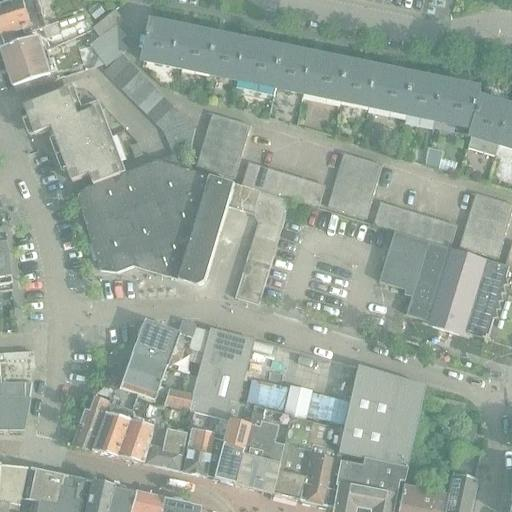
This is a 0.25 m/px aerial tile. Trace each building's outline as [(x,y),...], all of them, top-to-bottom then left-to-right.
[(61,34),(58,24),(46,28),(36,0),(21,0),(0,7),(0,36),(23,29),(24,34),(41,29),(45,39),(61,34)] [(98,4),(89,12),(96,21),(105,13),(98,4)] [(93,31),(99,39),(101,40),(117,27),(118,28),(124,23),(116,13),(93,31)] [(151,24),(143,63),(208,76),(216,37),(151,24)] [(97,55),(99,57),(120,41),(120,42),(126,38),(118,28),(117,27),(101,40),(99,39),(90,46),(97,55)] [(52,82),(37,37),(1,50),(16,94),(52,82)] [(280,50),(216,37),(208,76),(272,89),(280,50)] [(128,51),(120,42),(120,41),(99,57),(105,66),(107,68),(128,51)] [(345,64),(280,50),(272,89),(337,103),(345,64)] [(96,57),(93,63),(94,69),(105,66),(99,57),(97,55),(96,57)] [(104,74),(113,83),(131,65),(122,56),(104,74)] [(409,77),(345,64),(337,103),(401,116),(409,77)] [(113,83),(121,92),(139,74),(131,65),(113,83)] [(121,92),(124,95),(130,100),(148,82),(139,74),(121,92)] [(479,99),(481,91),(409,77),(401,116),(474,130),(479,99)] [(130,100),(138,109),(157,91),(148,82),(130,100)] [(121,177),(96,111),(80,118),(69,91),(25,108),(36,136),(52,130),(73,183),(89,177),(93,187),(94,188),(121,177)] [(138,109),(147,118),(165,100),(157,91),(138,109)] [(474,140),(472,148),(497,156),(500,148),(511,151),(511,109),(479,99),(474,130),(471,139),(474,140)] [(147,118),(155,126),(174,108),(165,100),(147,118)] [(155,126),(164,135),(182,117),(174,108),(155,126)] [(195,130),(182,117),(164,135),(173,157),(183,153),(191,150),(195,130)] [(235,181),(250,128),(212,117),(196,170),(235,181)] [(142,157),(138,145),(130,148),(135,160),(142,157)] [(85,191),(79,198),(100,272),(118,274),(133,268),(180,282),(190,286),(197,288),(205,284),(227,209),(235,185),(190,172),(183,153),(121,177),(94,188),(93,187),(85,191)] [(365,220),(382,167),(344,155),(327,209),(365,220)] [(439,171),(455,175),(458,164),(441,159),(439,171)] [(260,167),(249,164),(242,187),(247,189),(253,191),(260,167)] [(271,171),(260,167),(253,191),(260,193),(263,194),(271,171)] [(281,174),(271,171),(263,194),(274,197),(281,174)] [(494,171),(491,184),(508,188),(511,176),(494,171)] [(292,177),(281,174),(274,197),(285,201),(292,177)] [(285,201),(291,202),(296,204),(303,181),(292,177),(285,201)] [(296,204),(307,207),(314,184),(303,181),(296,204)] [(307,207),(318,211),(325,188),(314,184),(307,207)] [(235,185),(227,209),(240,213),(247,189),(242,187),(235,185)] [(247,189),(240,213),(252,217),(260,193),(253,191),(247,189)] [(260,193),(252,217),(253,217),(258,226),(281,233),(285,222),(291,202),(285,201),(274,197),(263,194),(260,193)] [(497,260),(511,213),(511,205),(476,195),(459,248),(497,260)] [(373,226),(384,230),(391,207),(380,204),(373,226)] [(384,230),(395,233),(402,210),(391,207),(384,230)] [(395,233),(404,236),(411,213),(402,210),(395,233)] [(404,236),(416,240),(423,217),(411,213),(404,236)] [(416,240),(427,243),(434,220),(423,217),(416,240)] [(427,243),(438,247),(445,224),(434,220),(427,243)] [(457,227),(445,224),(438,247),(450,250),(457,227)] [(258,226),(254,240),(277,247),(281,233),(258,226)] [(386,267),(380,285),(385,286),(390,288),(414,295),(413,299),(410,309),(408,317),(407,318),(421,322),(434,326),(434,327),(440,328),(454,333),(461,335),(461,334),(472,338),(483,341),(486,342),(485,346),(487,346),(488,344),(491,345),(492,343),(488,342),(488,340),(493,323),(498,322),(496,314),(501,313),(499,306),(503,305),(502,298),(506,297),(504,289),(509,288),(508,285),(507,279),(510,270),(429,245),(395,235),(393,243),(391,249),(390,253),(389,256),(387,262),(386,267)] [(0,288),(10,287),(2,237),(0,237),(0,288)] [(254,240),(250,252),(273,259),(277,247),(254,240)] [(250,252),(247,264),(270,271),(273,259),(250,252)] [(247,264),(243,276),(266,283),(270,271),(247,264)] [(243,276),(239,288),(262,295),(266,283),(243,276)] [(239,288),(236,300),(237,300),(259,307),(259,305),(262,295),(239,288)] [(143,323),(130,357),(168,370),(180,373),(182,369),(174,366),(184,338),(143,323)] [(190,431),(180,475),(204,479),(211,481),(225,426),(223,426),(229,405),(236,407),(241,390),(252,342),(243,339),(208,330),(208,333),(193,329),(190,340),(188,350),(202,354),(196,379),(192,396),(189,412),(204,415),(200,433),(190,431)] [(0,435),(22,435),(30,388),(28,386),(9,386),(8,371),(34,369),(32,355),(7,356),(6,354),(0,354),(0,435)] [(166,370),(168,370),(130,357),(118,390),(153,402),(156,395),(162,398),(165,391),(159,388),(166,370)] [(329,480),(328,487),(336,488),(331,510),(330,511),(391,511),(394,499),(395,499),(398,484),(403,485),(420,408),(422,398),(428,399),(429,391),(356,369),(337,455),(365,461),(363,468),(338,463),(334,481),(329,480)] [(248,401),(284,409),(289,387),(253,379),(248,401)] [(188,431),(190,431),(200,433),(204,415),(189,412),(192,396),(168,392),(164,407),(156,406),(155,409),(146,438),(148,439),(140,466),(177,474),(185,437),(169,433),(172,423),(180,425),(181,422),(189,424),(188,431)] [(107,404),(88,453),(89,453),(114,459),(127,423),(130,412),(118,408),(121,400),(110,396),(107,404)] [(422,398),(420,408),(440,413),(442,403),(428,399),(422,398)] [(83,411),(70,448),(88,453),(107,404),(93,400),(90,409),(88,408),(86,412),(83,411)] [(462,417),(464,406),(444,401),(441,412),(462,417)] [(211,481),(211,482),(232,487),(247,430),(251,417),(252,411),(236,407),(229,405),(223,426),(225,426),(211,481)] [(131,424),(127,423),(114,459),(140,466),(148,439),(146,438),(155,409),(146,407),(142,424),(132,422),(131,424)] [(247,430),(232,487),(270,496),(288,421),(252,411),(251,417),(247,430)] [(333,462),(336,452),(322,449),(326,430),(314,427),(288,421),(270,496),(295,502),(305,457),(333,462)] [(472,443),(476,427),(465,425),(462,441),(472,443)] [(449,481),(445,497),(447,498),(444,511),(469,511),(476,481),(474,481),(479,456),(456,451),(451,476),(450,476),(449,482),(449,481)] [(295,502),(331,510),(336,488),(328,487),(329,480),(333,462),(305,457),(295,502)] [(0,511),(9,511),(10,506),(20,507),(24,472),(0,469),(0,511)] [(84,511),(91,485),(29,471),(24,499),(31,500),(29,511),(84,511)] [(106,511),(111,490),(91,485),(84,511),(106,511)] [(444,511),(447,498),(445,497),(428,494),(401,488),(396,511),(444,511)] [(131,511),(136,495),(111,490),(106,511),(131,511)] [(136,495),(131,511),(160,511),(162,501),(136,495)] [(198,511),(199,510),(188,507),(162,501),(160,511),(198,511)]
